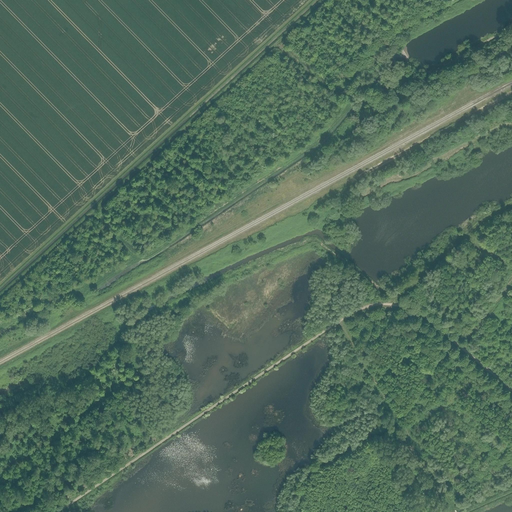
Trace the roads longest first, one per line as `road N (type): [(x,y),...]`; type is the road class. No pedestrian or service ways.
road 1 (track): [(511,201),(486,215),(391,304)]
road 2 (unknown): [(511,53),(393,134)]
